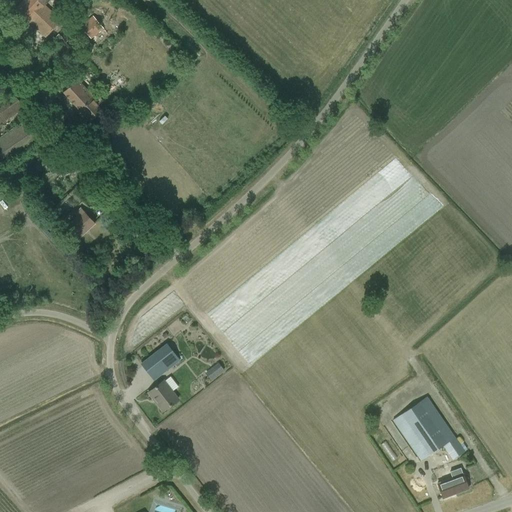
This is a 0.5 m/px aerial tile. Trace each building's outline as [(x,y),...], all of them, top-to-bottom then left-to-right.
[(45,37),(52,30),(60,21),(44,5),(48,0),(23,0),(22,2),(15,9),(45,37)] [(91,39),(103,29),(92,16),(80,26),(91,39)] [(32,59),(40,67),(49,77),(80,48),(67,33),(61,38),(59,36),(40,52),(32,59)] [(94,98),(77,79),(63,92),(90,122),(102,110),(97,105),(102,101),(97,95),(94,98)] [(0,124),(15,114),(23,108),(12,93),(4,98),(0,101),(0,124)] [(29,117),(21,123),(0,137),(0,168),(36,144),(44,138),(29,117)] [(77,239),(87,230),(94,224),(80,208),(75,213),(77,216),(65,227),(77,239)] [(81,252),(77,256),(82,262),(86,258),(81,252)] [(166,344),(141,364),(154,380),(179,360),(166,344)] [(163,410),(171,404),(178,399),(163,380),(147,393),(153,400),(155,399),(163,410)] [(393,420),(398,428),(420,460),(442,445),(452,460),(456,457),(464,452),(426,397),(393,420)] [(384,450),(389,447),(383,434),(377,437),(384,450)] [(437,483),(439,489),(442,498),(443,498),(443,497),(454,493),(455,494),(468,489),(461,469),(451,473),(449,473),(451,478),(437,483)] [(422,511),(428,511),(432,511),(428,499),(419,502),(422,511)]
